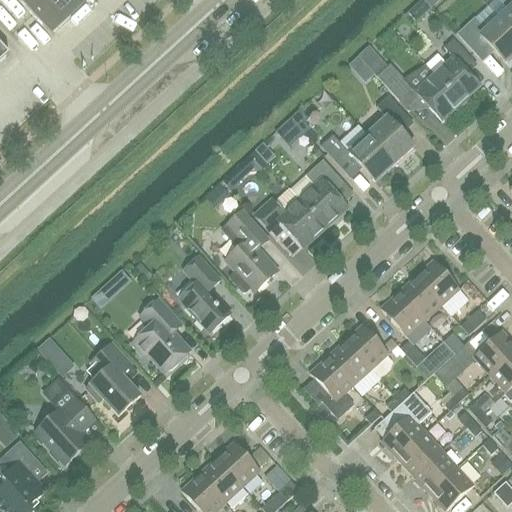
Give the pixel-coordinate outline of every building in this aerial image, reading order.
[(14,0),(53,41),(54,40),(51,38),(92,0),(14,0)] [(422,0),(418,4),(413,8),(419,14),(421,17),(431,8),(423,0),(422,0)] [(499,19),(511,34),(511,0),(498,0),(508,11),(499,19)] [(511,58),(511,34),(499,19),(486,31),(475,19),(456,36),(477,58),(489,48),(505,65),(511,58)] [(453,59),(434,76),(462,107),(469,101),(467,99),(480,88),(464,71),(460,66),(469,58),(452,40),(444,49),(453,59)] [(0,66),(10,57),(1,48),(0,46),(0,66)] [(375,69),(380,55),(363,49),(358,62),(375,69)] [(383,72),(376,78),(388,91),(399,104),(406,97),(412,91),(414,90),(404,81),(390,65),(389,66),(383,72)] [(462,107),(434,76),(414,94),(442,123),(454,112),(456,113),(462,107)] [(367,137),(394,166),(413,149),(402,136),(413,125),(388,97),(376,108),(386,119),(367,137)] [(297,128),(304,135),(310,129),(305,124),(308,121),(300,112),(290,120),(297,128)] [(278,132),(288,143),(300,131),(290,120),(278,132)] [(394,166),(367,137),(348,154),(332,137),(320,150),(351,181),(362,170),(375,184),(394,166)] [(255,153),(266,165),(274,157),(263,145),(255,153)] [(305,177),(314,187),(299,201),(325,230),(347,209),(335,196),(346,185),(323,161),(305,177)] [(245,177),(237,169),(222,183),(229,191),(245,177)] [(228,195),(219,185),(204,199),(213,208),(228,195)] [(325,230),(299,201),(285,214),(271,199),(253,216),(277,243),(288,234),(303,250),(325,230)] [(246,295),(250,291),(254,294),(278,273),(259,252),(271,240),(242,210),(220,232),(238,251),(225,263),(234,273),(229,278),(229,281),(242,295),(246,295)] [(181,272),(194,287),(179,301),(210,335),(230,316),(209,293),(222,282),(199,256),(181,272)] [(433,262),(415,279),(441,307),(459,291),(433,262)] [(140,266),(135,271),(146,283),(151,278),(140,266)] [(109,282),(118,293),(131,281),(121,270),(109,282)] [(441,307),(415,279),(397,294),(424,323),(441,307)] [(424,323),(397,294),(380,311),(405,340),(424,323)] [(133,345),(148,362),(151,360),(165,375),(189,354),(172,335),(181,327),(158,302),(146,313),(156,324),(133,345)] [(468,337),(486,321),(478,312),(460,328),(468,337)] [(344,343),(370,372),(388,356),(362,327),(344,343)] [(511,355),(511,344),(501,333),(473,359),(489,377),(511,355)] [(448,351),(454,356),(464,348),(457,341),(452,336),(442,345),(448,351)] [(73,367),(47,339),(35,351),(60,379),(73,367)] [(344,343),(327,359),(353,388),(370,372),(344,343)] [(409,343),(400,351),(403,354),(402,354),(416,369),(425,360),(409,343)] [(102,401),(118,419),(140,398),(121,377),(131,367),(112,346),(90,365),(93,368),(87,374),(95,383),(86,391),(99,405),(102,401)] [(400,351),(397,347),(391,352),(397,359),(402,354),(403,354),(400,351)] [(511,355),(489,377),(505,394),(511,387),(511,355)] [(353,388),(327,359),(309,375),(313,380),(303,390),(318,407),(314,411),(323,421),(331,414),(337,421),(353,407),(344,396),(353,388)] [(451,359),(433,376),(446,390),(463,373),(451,359)] [(57,381),(43,393),(52,402),(65,390),(57,381)] [(404,389),(394,398),(401,405),(410,397),(404,389)] [(468,396),(462,389),(452,398),(459,405),(468,396)] [(386,419),(396,429),(380,443),(397,461),(426,435),(418,426),(431,414),(413,394),(410,397),(401,405),(391,414),(386,419)] [(452,398),(450,395),(440,403),(449,413),(459,405),(452,398)] [(483,414),(494,404),(485,395),(468,411),(476,420),(483,414)] [(401,405),(394,398),(385,407),(391,414),(401,405)] [(74,399),(58,413),(35,434),(65,467),(89,445),(80,434),(94,422),(76,402),(74,399)] [(371,426),(381,417),(374,410),(364,420),(371,426)] [(0,430),(11,442),(19,435),(0,414),(0,430)] [(467,429),(473,423),(465,414),(458,420),(467,429)] [(492,423),(483,414),(476,420),(485,429),(492,423)] [(481,433),(473,423),(467,429),(475,439),(481,433)] [(492,438),(501,447),(508,441),(499,432),(492,438)] [(426,435),(397,461),(413,479),(441,452),(426,435)] [(498,450),(489,440),(482,447),(491,457),(498,450)] [(0,461),(0,479),(2,481),(7,487),(0,493),(0,511),(30,511),(28,509),(46,493),(24,469),(34,460),(19,444),(3,459),(0,461)] [(216,460),(242,489),(260,473),(233,444),(216,460)] [(441,452),(413,479),(428,496),(457,470),(441,452)] [(491,465),(502,478),(511,468),(511,467),(501,455),(491,465)] [(284,483),(297,472),(284,456),(271,467),(284,483)] [(242,489),(216,460),(198,476),(225,505),(242,489)] [(446,511),(474,488),(457,470),(428,496),(442,511),(446,511)] [(217,511),(225,505),(198,476),(180,493),(197,511),(217,511)] [(277,511),(299,492),(291,483),(261,510),(262,511),(277,511)] [(511,490),(505,483),(494,494),(507,509),(511,505),(511,490)]
